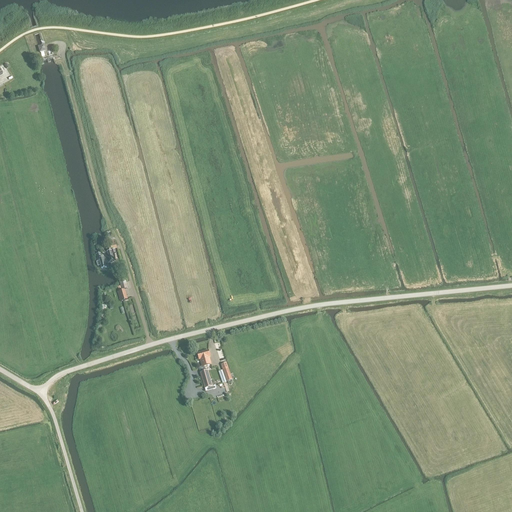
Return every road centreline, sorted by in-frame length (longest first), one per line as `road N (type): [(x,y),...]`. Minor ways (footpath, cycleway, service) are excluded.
road 1 (unclassified): [(151,344),(319,305),(511,286)]
road 2 (unclassified): [(81,511),(39,393)]
road 3 (unclassified): [(39,393),(65,372),(151,344)]
road 4 (unclassified): [(151,344),(113,228)]
